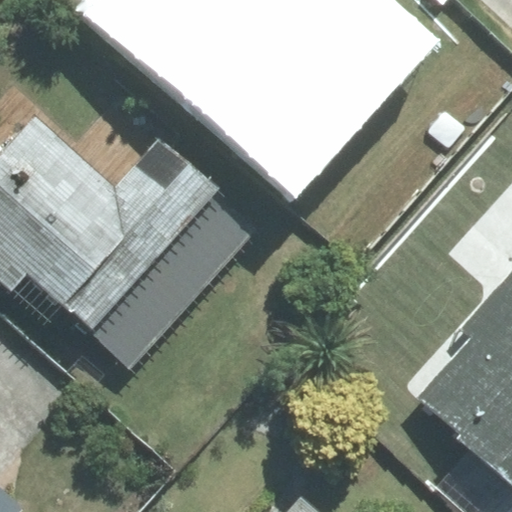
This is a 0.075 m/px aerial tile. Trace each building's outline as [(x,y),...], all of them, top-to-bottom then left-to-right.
[(89,0),(74,17),(296,211),(445,42),(396,0),(89,0)] [(0,282),(13,294),(29,276),(133,367),(256,230),(215,193),(218,189),(159,137),(117,185),(33,111),(0,148),(0,282)] [(470,338),(418,396),(511,481),(511,269),(459,328),(470,338)] [(0,511),(21,511),(25,508),(0,485),(0,511)] [(320,511),(302,496),(287,511),(320,511)]
